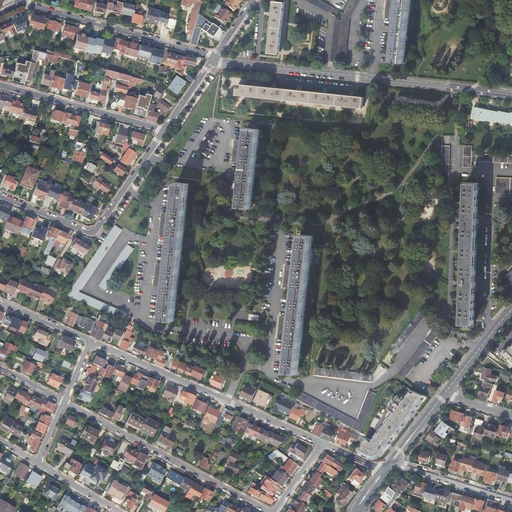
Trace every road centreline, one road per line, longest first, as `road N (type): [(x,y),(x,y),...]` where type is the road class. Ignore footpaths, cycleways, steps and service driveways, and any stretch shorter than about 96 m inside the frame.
road 1 (residential): [(64,402),(266,511)]
road 2 (unclassified): [(20,3),(213,58)]
road 3 (residential): [(265,364),(289,383),(369,385),(393,368),(427,322)]
road 4 (unclassified): [(0,83),(164,128)]
road 5 (residential): [(213,58),(372,79)]
road 6 (residential): [(227,401),(91,340)]
road 7 (residential): [(142,314),(93,289),(127,234),(151,242)]
road 8 (residential): [(489,196),(485,340)]
road 9 (residential): [(372,79),(511,94)]
road 10 (residential): [(270,351),(282,221)]
road 11 (residential): [(511,499),(391,461)]
